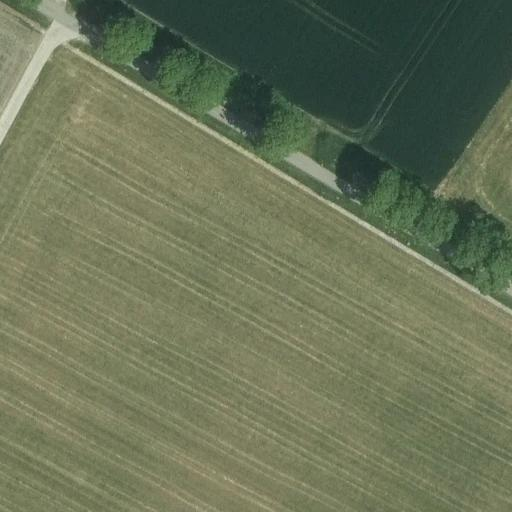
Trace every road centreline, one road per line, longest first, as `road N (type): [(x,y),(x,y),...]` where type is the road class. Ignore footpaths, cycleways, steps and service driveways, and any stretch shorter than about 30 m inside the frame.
road 1 (unclassified): [(511,287),(34,0)]
road 2 (track): [(63,17),(0,134)]
